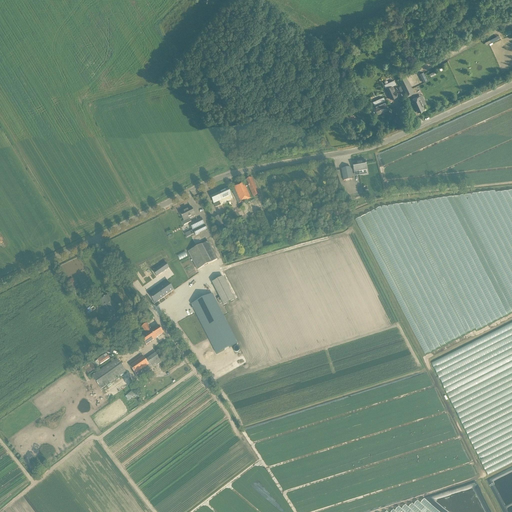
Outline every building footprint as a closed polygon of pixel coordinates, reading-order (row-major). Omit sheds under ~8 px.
[(406,76),(399,79),(407,97),(411,95),(415,93),(408,80),(406,76)] [(391,99),(397,96),(396,94),(402,91),(398,82),(385,88),(391,99)] [(511,94),(499,100),(511,100),(511,104),(510,105),(511,109),(507,113),(508,113),(511,111),(511,94)] [(375,106),(372,107),(374,112),(377,111),(378,114),(378,112),(382,111),(381,110),(383,110),(384,110),(384,111),(389,109),(386,100),(385,100),(383,96),(373,101),(375,105),(374,105),(375,106)] [(423,105),(419,96),(413,99),(415,104),(415,105),(418,111),(424,109),(423,105)] [(352,164),(353,168),(354,173),(367,170),(366,166),(365,161),(365,162),(357,164),(357,163),(352,164)] [(341,170),(342,175),(343,181),(352,180),(351,173),(350,168),(341,170)] [(246,180),(253,197),(259,195),(252,178),(246,180)] [(243,182),(237,185),(238,188),(235,190),(235,189),(232,190),(234,194),(238,204),(251,198),(245,186),(243,182)] [(228,189),(218,193),(223,203),(232,199),(232,198),(230,193),(228,189)] [(210,197),(212,201),(215,208),(221,205),(223,204),(223,203),(218,193),(210,197)] [(353,198),(355,205),(371,201),(369,194),(353,198)] [(182,218),(184,221),(183,222),(184,225),(191,222),(189,219),(195,216),(193,212),(191,207),(186,210),(187,211),(185,212),(180,214),(182,217),(181,217),(182,218)] [(219,227),(223,224),(219,216),(215,218),(219,227)] [(201,219),(190,224),(195,236),(207,230),(201,219)] [(197,270),(217,260),(208,242),(202,245),(188,252),(197,270)] [(135,264),(137,272),(145,270),(143,261),(135,264)] [(152,272),(156,277),(169,268),(165,263),(152,272)] [(223,277),(212,283),(223,305),(234,299),(223,277)] [(68,289),(75,285),(73,283),(74,282),(72,279),(64,284),(68,289)] [(147,294),(155,304),(173,291),(166,280),(155,288),(157,291),(153,294),(151,291),(147,294)] [(212,294),(191,304),(197,316),(207,336),(216,354),(237,344),(228,326),(212,294)] [(111,319),(115,315),(119,312),(107,296),(98,303),(101,307),(102,307),(108,314),(107,315),(111,319)] [(146,345),(159,336),(163,333),(158,326),(152,331),(147,324),(143,327),(142,327),(145,332),(140,336),(146,345)] [(511,327),(434,362),(486,478),(511,466),(511,462),(500,435),(495,438),(492,430),(480,431),(483,428),(477,428),(484,420),(480,419),(488,411),(473,397),(477,386),(474,386),(472,358),(510,355),(510,358),(511,356),(511,327)] [(120,343),(126,351),(136,343),(131,336),(120,343)] [(155,353),(145,360),(141,355),(128,364),(138,378),(161,362),(155,353)] [(99,358),(97,360),(101,365),(110,358),(108,356),(104,358),(101,361),(100,359),(100,358),(99,358)] [(126,372),(116,358),(91,376),(101,389),(126,372)] [(138,396),(133,390),(125,397),(128,401),(134,396),(135,398),(138,396)]
